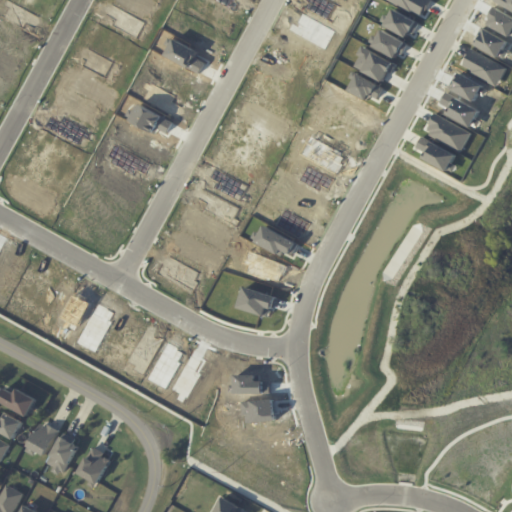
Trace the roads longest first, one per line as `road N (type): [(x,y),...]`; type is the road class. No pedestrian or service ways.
road 1 (residential): [(467,0),(305,311),(303,380),(334,501)]
road 2 (track): [(323,461),(392,380),(384,367),(400,295),(437,234),(488,202),(511,160),(511,122)]
road 3 (residential): [(0,215),(210,332),(300,350)]
road 4 (residential): [(273,0),(121,283)]
road 5 (residential): [(146,511),(157,467),(143,430),(0,343)]
road 6 (track): [(143,430),(201,450),(308,511)]
road 7 (residential): [(0,152),(82,0)]
road 8 (track): [(365,417),(439,412),(511,393)]
road 9 (residential): [(334,501),(410,497),(460,511)]
